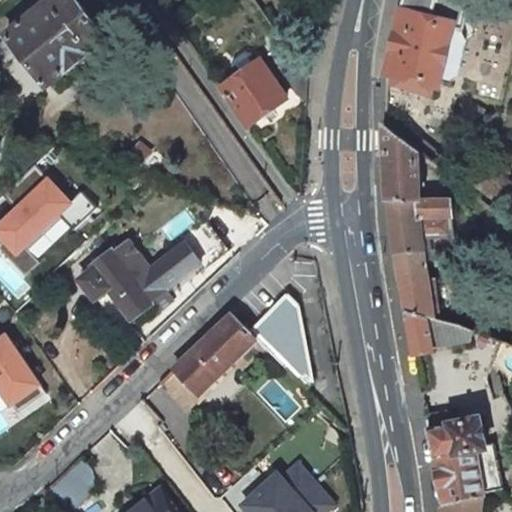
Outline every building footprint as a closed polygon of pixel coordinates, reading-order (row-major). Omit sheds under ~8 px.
[(104,38),(76,0),(42,0),(1,30),(41,83),(104,38)] [(463,24),(469,0),(402,0),(388,61),(387,81),(436,94),(439,83),(440,83),(455,22),(463,24)] [(440,83),(451,86),(457,74),(466,36),(463,24),(455,22),(440,83)] [(285,99),(259,60),(221,88),(248,127),(285,99)] [(453,239),(449,200),(420,200),(420,153),(384,124),(387,205),(393,251),(404,310),(433,321),(421,246),(421,240),(453,239)] [(511,194),(511,182),(489,165),(477,182),(505,204),(511,194)] [(48,177),(0,221),(0,240),(15,257),(73,203),(48,177)] [(153,299),(167,289),(129,239),(115,251),(113,249),(92,265),(94,267),(79,279),(95,298),(109,288),(132,318),(141,311),(148,321),(161,311),(153,299)] [(449,256),(442,257),(443,266),(451,265),(449,256)] [(264,347),(301,386),(312,376),(299,303),(289,295),(250,333),(264,347)] [(431,351),(470,349),(475,337),(433,321),(404,310),(412,354),(431,353),(431,351)] [(231,314),(174,368),(198,394),(236,358),(244,366),(264,347),(250,333),(231,314)] [(0,410),(2,413),(40,386),(0,328),(0,410)] [(186,406),(198,394),(174,368),(162,379),(186,406)] [(141,399),(109,430),(130,452),(163,421),(141,399)] [(484,447),(478,420),(427,430),(441,504),(477,498),(484,497),(483,496),(501,492),(492,446),(484,447)] [(94,488),(90,468),(80,457),(49,486),(68,511),(94,488)] [(299,457),(241,507),(245,511),(333,511),(341,505),(299,457)] [(132,511),(176,511),(161,491),(132,511)] [(439,511),(476,511),(477,498),(441,504),(439,511)]
